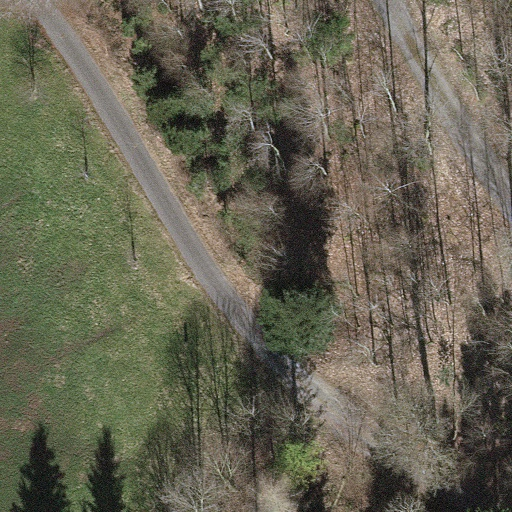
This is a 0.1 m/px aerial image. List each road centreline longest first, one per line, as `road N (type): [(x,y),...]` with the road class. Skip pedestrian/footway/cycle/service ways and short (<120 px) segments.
road 1 (track): [(0,12),(316,405),(488,511)]
road 2 (track): [(511,202),(394,0)]
